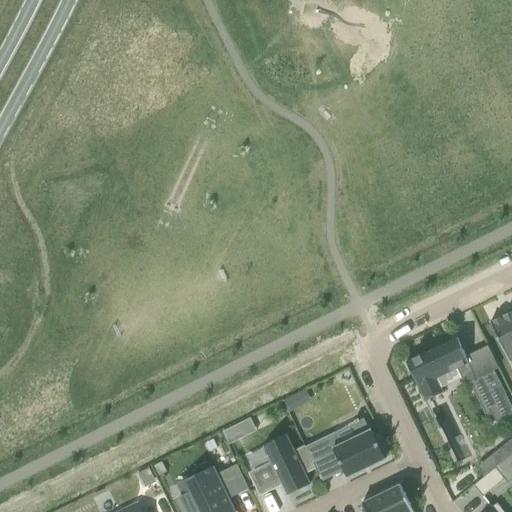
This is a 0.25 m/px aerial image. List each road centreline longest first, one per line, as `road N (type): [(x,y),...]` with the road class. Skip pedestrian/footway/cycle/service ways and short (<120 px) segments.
road 1 (track): [(41,511),(338,362),(368,355)]
road 2 (residential): [(511,276),(380,341),(368,355),(418,461)]
road 3 (secondary): [(0,128),(68,0)]
